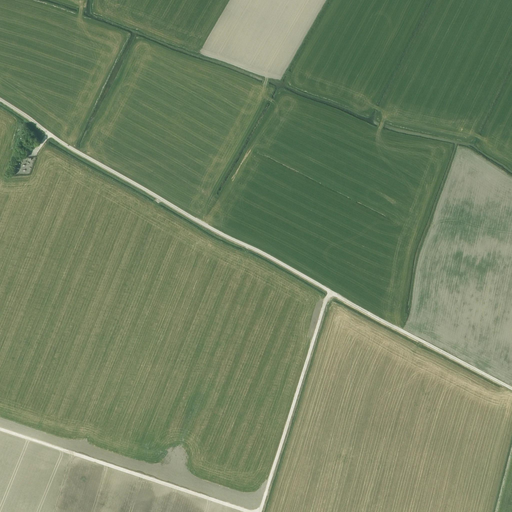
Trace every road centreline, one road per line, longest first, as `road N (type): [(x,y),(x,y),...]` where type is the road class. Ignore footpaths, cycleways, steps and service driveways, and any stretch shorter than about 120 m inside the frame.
road 1 (unclassified): [(511,388),(218,232),(0,98)]
road 2 (track): [(330,291),(259,511)]
